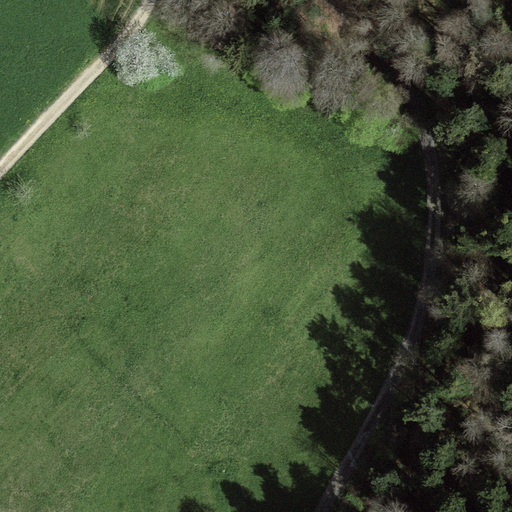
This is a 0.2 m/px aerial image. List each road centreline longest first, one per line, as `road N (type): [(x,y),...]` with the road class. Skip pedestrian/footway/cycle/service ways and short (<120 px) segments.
road 1 (track): [(386,396),(422,315),(427,221),(420,131),(327,0)]
road 2 (track): [(423,167),(455,209),(489,293),(491,398)]
road 3 (track): [(0,147),(129,0)]
road 4 (track): [(323,511),(386,396)]
